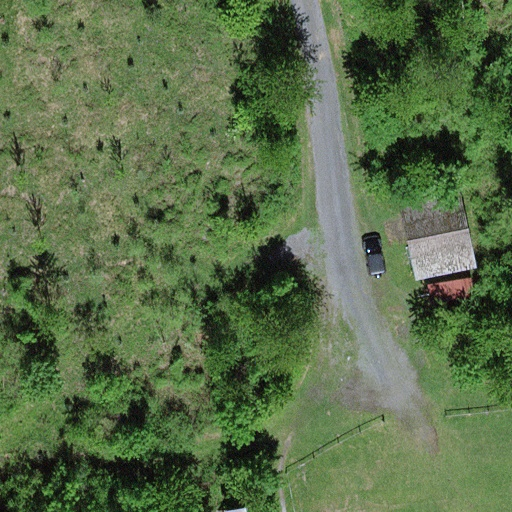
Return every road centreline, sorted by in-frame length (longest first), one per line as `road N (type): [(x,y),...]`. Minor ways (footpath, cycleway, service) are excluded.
road 1 (track): [(304,0),(383,383)]
road 2 (track): [(313,511),(333,422),(383,383)]
